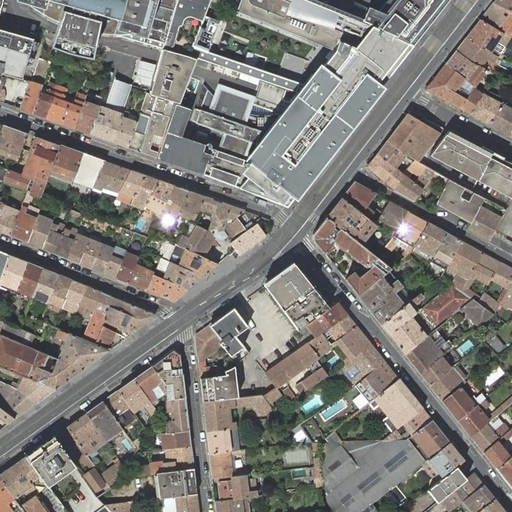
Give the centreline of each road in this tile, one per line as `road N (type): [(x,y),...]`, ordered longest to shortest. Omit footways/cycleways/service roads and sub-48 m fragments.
road 1 (residential): [(511,502),(297,239)]
road 2 (residential): [(297,239),(272,213),(0,115)]
road 3 (tertiary): [(0,454),(178,325)]
road 4 (residential): [(0,241),(166,311),(178,325)]
road 5 (residential): [(178,325),(205,511)]
road 6 (residential): [(353,167),(511,261)]
road 7 (tertiary): [(178,325),(297,239)]
road 8 (tertiary): [(409,95),(483,0)]
